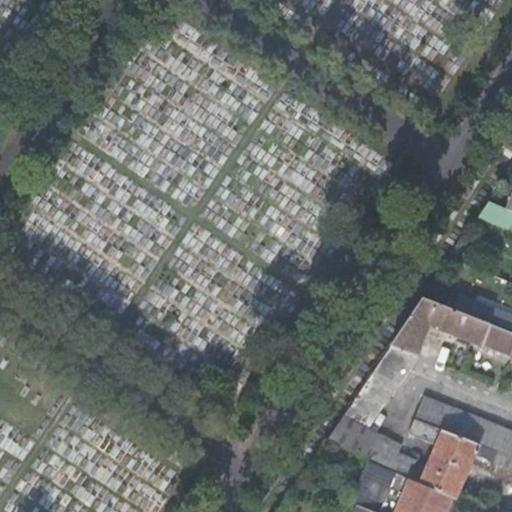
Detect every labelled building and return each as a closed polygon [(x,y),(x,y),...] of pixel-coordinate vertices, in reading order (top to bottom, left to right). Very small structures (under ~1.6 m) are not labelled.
[(511,202),(508,213),(489,205),(479,218),(504,228),(511,231),(511,202)] [(419,307),(393,346),(418,356),(431,324),(490,348),(497,351),(511,356),(511,333),(424,299),(419,307)] [(393,346),(358,397),(383,407),(401,381),(418,356),(393,346)] [(494,356),(497,351),(490,348),(488,354),(494,356)] [(511,481),(511,458),(426,424),(383,407),(358,397),(329,439),(421,484),(453,498),(457,499),(459,493),(466,476),(475,455),(511,469),(511,479),(511,481)] [(511,458),(511,431),(435,401),(426,424),(511,458)] [(421,484),(370,463),(353,504),(362,508),(371,511),(447,511),(453,498),(421,484)]
